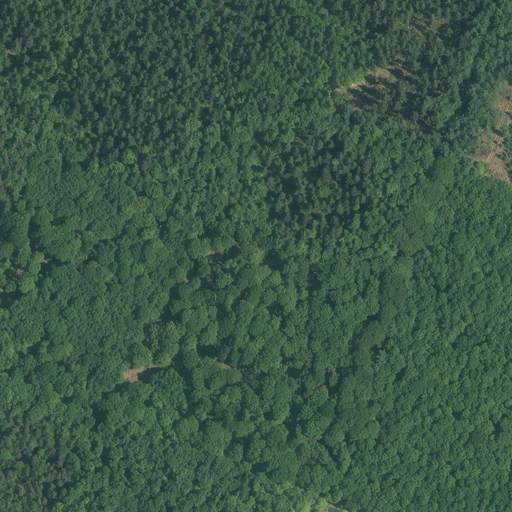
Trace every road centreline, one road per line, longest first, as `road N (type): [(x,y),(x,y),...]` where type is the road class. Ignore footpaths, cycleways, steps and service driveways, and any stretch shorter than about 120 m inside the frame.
road 1 (track): [(503,0),(311,494)]
road 2 (track): [(311,494),(0,375)]
road 3 (track): [(86,0),(0,227)]
